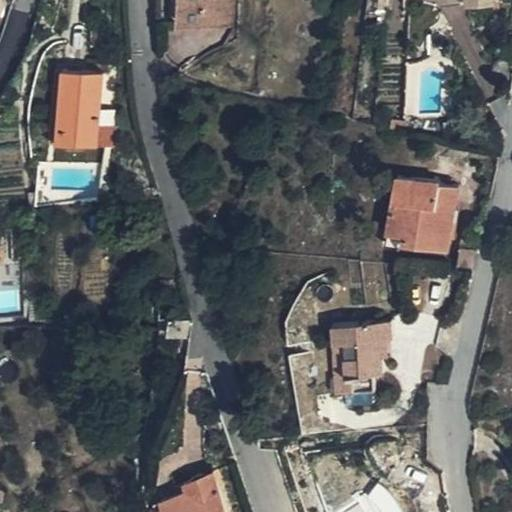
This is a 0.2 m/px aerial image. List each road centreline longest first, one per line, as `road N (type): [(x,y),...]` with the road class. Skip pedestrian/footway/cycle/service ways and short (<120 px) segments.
road 1 (residential): [(142,0),(160,141),(225,369),(277,511)]
road 2 (residential): [(466,511),(460,411),(511,166)]
